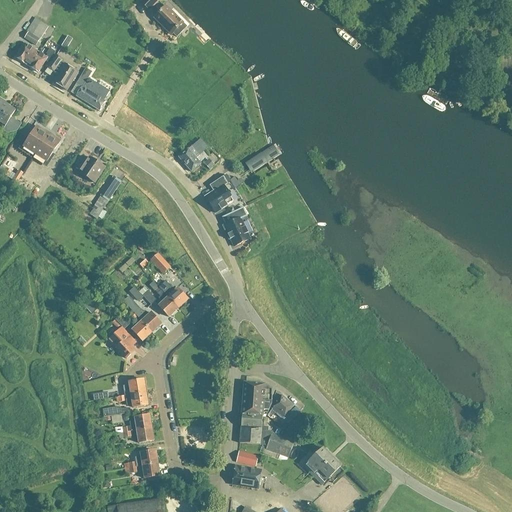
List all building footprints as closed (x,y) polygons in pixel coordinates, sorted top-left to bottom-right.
[(142,0),(141,2),(149,10),(158,0),(142,0)] [(186,27),(170,11),(165,6),(154,18),(171,35),(172,33),(176,37),(186,27)] [(32,40),(34,41),(36,38),(39,40),(48,26),(35,18),(26,32),(28,33),(24,38),(31,43),(32,40)] [(30,67),(39,53),(25,44),(16,58),(30,67)] [(39,53),(30,67),(38,72),(45,61),(48,63),(55,52),(50,49),(46,54),(47,55),(46,57),(39,53)] [(52,71),(53,72),(57,75),(53,82),(66,90),(77,72),(64,64),(60,61),(62,59),(56,55),(47,66),(53,70),(52,71)] [(86,61),(83,69),(90,72),(94,65),(86,61)] [(84,71),(82,74),(76,83),(81,87),(76,96),(99,110),(104,101),(104,100),(109,91),(104,88),(106,85),(101,82),(99,85),(87,77),(88,74),(84,71)] [(0,98),(0,121),(5,125),(15,110),(5,104),(6,102),(0,98)] [(272,106),(262,108),(268,136),(277,134),(272,106)] [(35,154),(48,134),(36,126),(23,146),(35,154)] [(48,134),(35,154),(46,161),(60,141),(48,134)] [(250,173),(283,152),(276,142),(266,149),(243,163),(250,173)] [(187,149),(181,155),(178,157),(191,172),(200,163),(196,158),(199,155),(191,146),(188,149),(187,149)] [(87,159),(82,155),(74,167),(80,170),(78,172),(94,183),(105,167),(89,156),(87,159)] [(100,196),(93,207),(84,202),(80,207),(89,214),(96,219),(121,181),(113,176),(100,195),(100,196)] [(235,188),(240,185),(237,180),(234,176),(229,179),(235,188)] [(226,184),(222,177),(209,186),(213,192),(205,197),(215,213),(233,202),(223,186),(226,184)] [(228,234),(234,246),(249,239),(240,219),(246,216),(243,208),(230,214),(233,221),(223,226),(227,235),(228,234)] [(163,274),(170,267),(157,253),(150,260),(163,274)] [(128,267),(135,262),(131,257),(124,263),(128,267)] [(145,258),(138,263),(142,269),(149,264),(145,258)] [(164,293),(158,287),(154,290),(160,296),(158,298),(160,300),(158,301),(160,304),(158,306),(168,317),(178,308),(168,297),(164,293)] [(168,297),(178,308),(187,299),(177,288),(168,297)] [(100,291),(94,297),(101,305),(106,301),(102,297),(103,295),(100,291)] [(147,291),(137,300),(145,310),(156,300),(147,291)] [(101,305),(94,297),(93,297),(91,295),(88,299),(90,301),(85,306),(86,308),(85,309),(83,307),(80,310),(83,312),(85,310),(90,314),(101,305)] [(135,308),(132,311),(137,317),(141,321),(151,332),(161,324),(151,313),(148,315),(146,312),(144,314),(142,312),(141,314),(135,308)] [(137,317),(132,311),(128,315),(133,320),(137,317)] [(115,320),(120,325),(122,327),(124,329),(131,323),(121,314),(115,320)] [(120,325),(115,320),(111,323),(116,328),(120,325)] [(151,332),(141,321),(132,330),(142,341),(151,332)] [(124,329),(122,327),(109,339),(116,347),(126,358),(134,351),(130,347),(131,346),(127,341),(131,337),(128,333),(124,329)] [(131,395),(145,392),(143,380),(129,382),(131,395)] [(244,382),(242,415),(262,417),(265,417),(271,404),(271,395),(272,389),(264,388),(264,384),(261,384),(244,382)] [(131,395),(125,396),(126,404),(132,403),(133,408),(148,405),(145,392),(131,395)] [(281,395),(271,410),(267,416),(270,418),(275,413),(287,424),(293,418),(300,412),(295,407),(288,413),(288,412),(293,406),(281,395)] [(102,407),(103,416),(129,412),(128,405),(121,406),(118,404),(102,407)] [(130,426),(121,427),(122,433),(118,434),(119,439),(131,436),(131,431),(136,430),(151,428),(149,415),(134,417),(135,421),(129,422),(130,426)] [(241,426),(240,434),(240,443),(260,445),(267,446),(266,449),(288,458),(294,441),(268,431),(268,426),(263,426),(264,419),(262,419),(262,417),(242,415),(241,426)] [(153,441),(151,428),(136,430),(139,443),(153,441)] [(340,467),(323,449),(323,448),(303,465),(321,484),(328,478),(332,482),(343,471),(340,467)] [(140,465),(139,463),(136,464),(136,462),(124,464),(124,469),(157,463),(155,450),(140,453),(142,464),(140,465)] [(239,452),(236,462),(255,467),(258,456),(239,452)] [(157,463),(124,469),(125,474),(137,472),(137,467),(142,466),(144,479),(159,476),(157,463)] [(235,466),(232,484),(258,488),(260,471),(235,466)] [(118,506),(106,507),(107,511),(164,511),(162,499),(118,506)]
